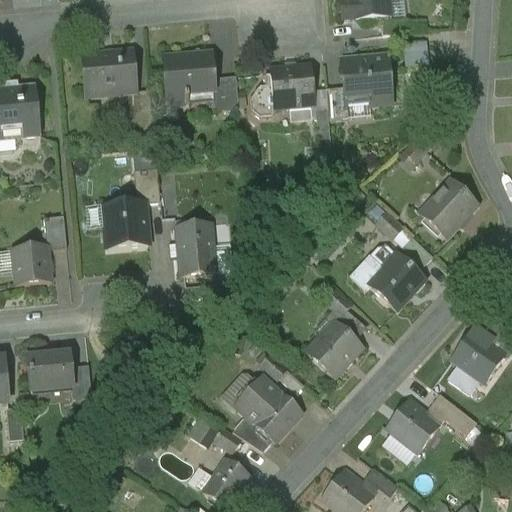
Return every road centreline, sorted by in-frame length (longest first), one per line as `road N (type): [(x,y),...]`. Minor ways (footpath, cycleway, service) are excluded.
road 1 (residential): [(277,511),(312,454),(511,249)]
road 2 (residential): [(0,43),(22,23),(254,0)]
road 3 (residential): [(511,208),(481,148),(472,109),(480,0)]
road 4 (residential): [(0,329),(77,321),(124,306)]
